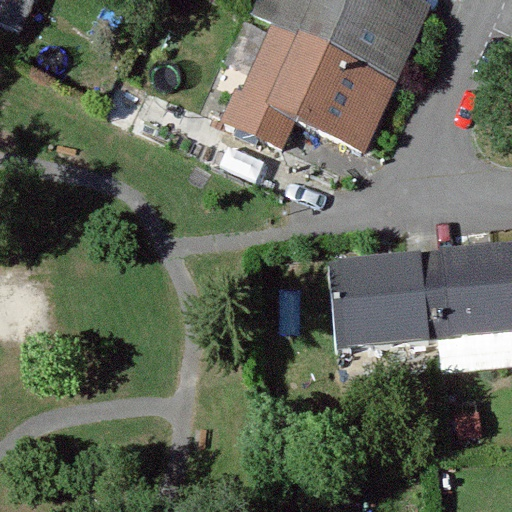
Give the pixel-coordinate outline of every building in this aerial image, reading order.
[(0,0),(0,27),(22,37),(36,8),(26,4),(27,0),(0,0)] [(262,0),(252,22),(276,33),(291,0),(262,0)] [(291,0),(276,33),(392,85),(424,15),(389,0),(291,0)] [(223,130),(273,153),(286,122),(298,127),(359,154),(361,153),(392,85),(276,33),(245,102),(236,99),(223,130)] [(273,153),(284,157),(298,127),(286,122),(273,153)] [(511,261),(431,270),(437,343),(511,335),(511,261)] [(437,343),(431,270),(332,279),(338,353),(437,343)]
